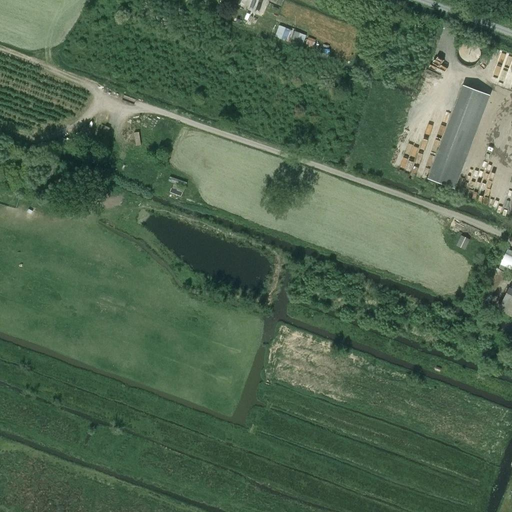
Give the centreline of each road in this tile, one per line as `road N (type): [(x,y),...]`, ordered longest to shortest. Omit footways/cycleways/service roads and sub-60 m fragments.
road 1 (track): [(0,191),(12,197),(31,151),(77,126),(101,90)]
road 2 (track): [(101,90),(46,67),(72,0)]
